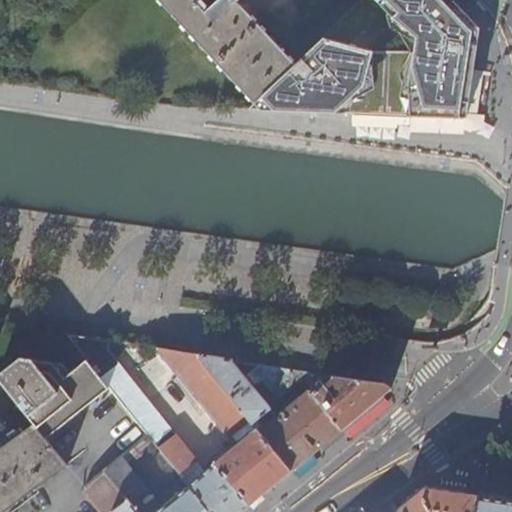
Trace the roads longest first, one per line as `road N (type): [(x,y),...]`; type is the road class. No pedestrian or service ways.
road 1 (primary): [(511,342),(351,501)]
road 2 (primary): [(351,501),(511,406)]
